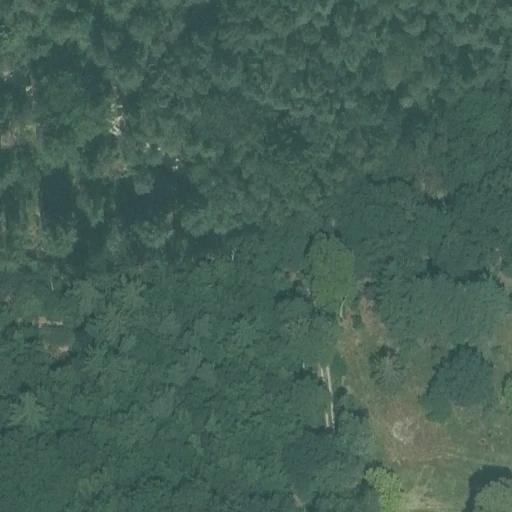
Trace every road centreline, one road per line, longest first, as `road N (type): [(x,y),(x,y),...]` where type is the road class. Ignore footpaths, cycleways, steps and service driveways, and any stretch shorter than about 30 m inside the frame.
road 1 (track): [(306,225),(0,62)]
road 2 (track): [(306,225),(511,196)]
road 3 (track): [(208,0),(95,114)]
